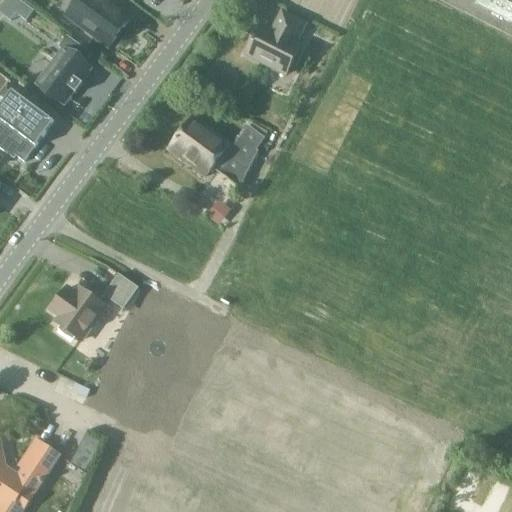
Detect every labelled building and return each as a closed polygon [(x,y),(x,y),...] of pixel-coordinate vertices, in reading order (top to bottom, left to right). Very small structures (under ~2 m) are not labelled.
[(79,0),(67,17),(109,48),(130,20),(103,0),(79,0)] [(511,22),(511,0),(478,0),(476,4),(511,22)] [(24,4),(16,14),(27,22),(34,12),(24,4)] [(296,44),(305,25),(282,13),(273,32),(261,26),(246,55),(286,76),(301,46),(296,44)] [(46,74),(38,86),(46,92),(43,97),(54,105),(58,101),(63,105),(73,92),(77,94),(84,85),(80,82),(90,69),(85,66),(93,55),(67,36),(58,48),(63,51),(56,62),(54,60),(44,73),(46,74)] [(0,108),(0,120),(2,122),(0,124),(0,149),(15,160),(17,157),(24,163),(47,134),(55,123),(44,115),(13,92),(4,104),(0,108)] [(193,119),(168,151),(183,162),(187,156),(209,173),(231,144),(193,119)] [(250,128),(216,172),(239,189),(258,152),(256,151),(265,139),(250,128)] [(104,296),(124,310),(139,289),(119,275),(104,296)] [(422,511),(456,440),(148,288),(81,401),(128,421),(87,511),(422,511)] [(76,338),(81,341),(106,307),(81,289),(77,296),(72,292),(66,300),(61,297),(52,310),(61,317),(57,323),(62,327),(59,330),(63,334),(66,336),(70,339),(74,341),(76,338)] [(36,441),(34,443),(18,467),(22,470),(18,477),(6,471),(0,443),(0,504),(0,505),(0,511),(23,511),(59,457),(36,441)]
